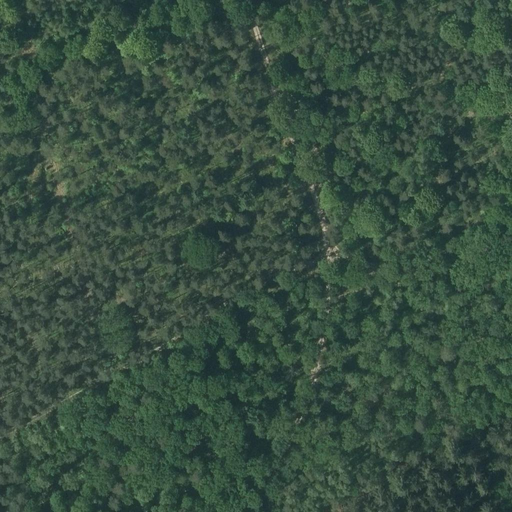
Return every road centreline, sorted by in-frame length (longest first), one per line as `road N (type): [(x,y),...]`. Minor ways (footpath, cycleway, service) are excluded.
road 1 (track): [(245,0),(321,220),(327,259)]
road 2 (track): [(327,259),(327,305),(308,397),(272,474),(270,511)]
road 3 (track): [(173,341),(0,437)]
road 4 (track): [(327,259),(408,267),(511,229)]
road 5 (track): [(173,341),(249,511)]
road 6 (track): [(327,259),(260,280),(173,341)]
